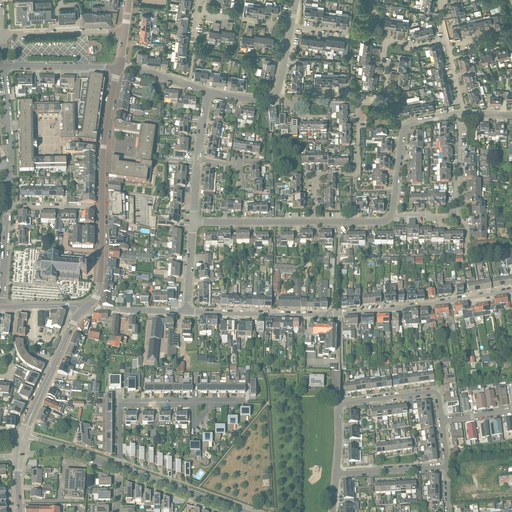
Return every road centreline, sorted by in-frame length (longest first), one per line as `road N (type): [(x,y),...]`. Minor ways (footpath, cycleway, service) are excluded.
road 1 (residential): [(188,311),(372,311),(511,289)]
road 2 (residential): [(336,472),(345,403),(435,392),(442,420)]
road 3 (tertiary): [(101,206),(118,67)]
road 4 (tertiary): [(23,434),(84,308)]
road 5 (residential): [(242,511),(118,465)]
road 6 (residential): [(118,465),(121,405),(193,402)]
road 7 (residential): [(124,32),(1,36)]
road 8 (residential): [(194,221),(315,222)]
